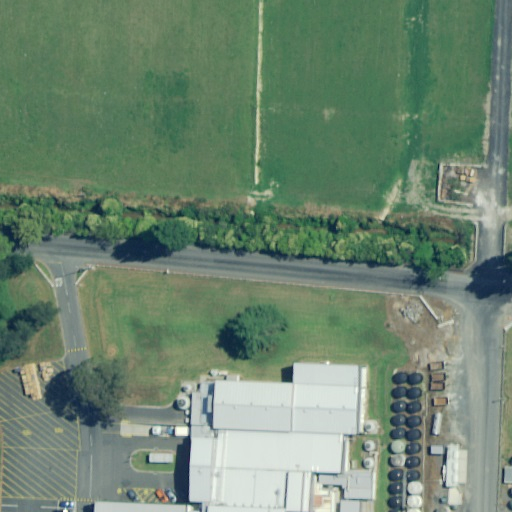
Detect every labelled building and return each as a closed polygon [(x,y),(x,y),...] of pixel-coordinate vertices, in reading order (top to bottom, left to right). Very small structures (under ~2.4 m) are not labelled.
[(294,383),(197,378),(195,407),(190,508),(95,504),(94,511),(333,511),(335,488),(344,488),(344,499),(359,499),(373,500),(375,472),(346,470),(348,435),(362,436),(363,418),(366,367),(294,362),(294,383)] [(193,407),(194,404),(193,402),(192,399),(190,397),(188,396),(185,395),(183,396),(180,397),(178,399),(177,401),(176,404),(177,406),(178,409),(180,411),(182,412),(185,413),(187,412),(190,411),(192,409),(193,407)] [(404,511),(407,425),(394,425),(391,511),(404,511)] [(419,511),(422,442),(410,442),(408,511),(419,511)] [(358,511),(359,502),(341,501),(340,511),(358,511)]
